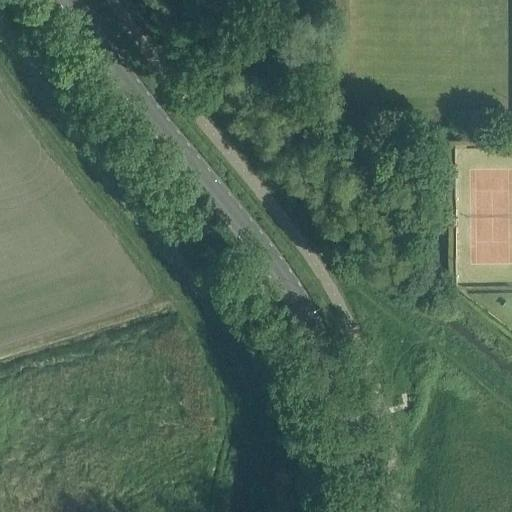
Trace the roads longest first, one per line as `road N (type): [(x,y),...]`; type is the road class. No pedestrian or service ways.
road 1 (unclassified): [(363,511),(331,365),(282,276),(71,0)]
road 2 (track): [(511,407),(325,276)]
